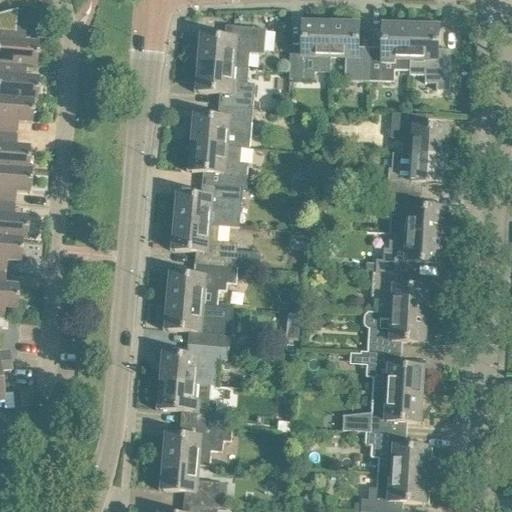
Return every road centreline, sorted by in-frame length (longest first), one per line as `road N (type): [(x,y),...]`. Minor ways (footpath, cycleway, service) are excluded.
road 1 (tertiary): [(87,511),(115,418),(152,0)]
road 2 (residential): [(476,511),(507,0)]
road 3 (residential): [(0,438),(40,432),(70,37),(62,0)]
